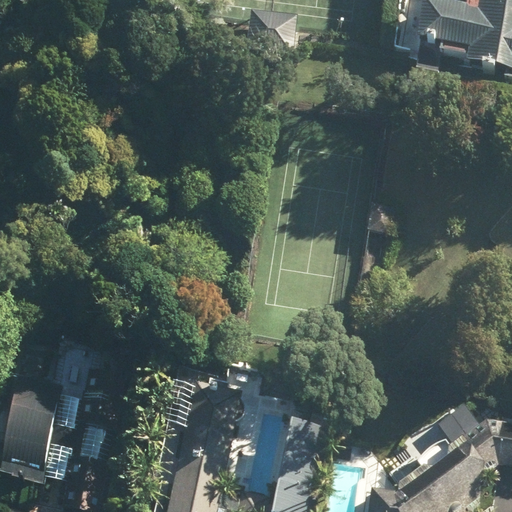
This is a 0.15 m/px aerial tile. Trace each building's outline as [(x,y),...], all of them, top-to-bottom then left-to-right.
[(511,0),(475,0),(474,13),(426,6),(420,50),(467,57),(465,73),(511,79),(511,0)] [(302,16),(252,12),(248,59),(298,63),(302,16)] [(65,392),(19,385),(2,484),(49,492),(52,480),(71,483),(65,511),(95,511),(117,385),(89,380),(85,404),(64,400),(65,392)] [(224,511),(245,396),(196,387),(170,511),(224,511)] [(314,511),(330,434),(294,427),(277,511),(314,511)] [(409,498),(373,498),(369,511),(471,511),(505,488),(478,450),(409,498)]
